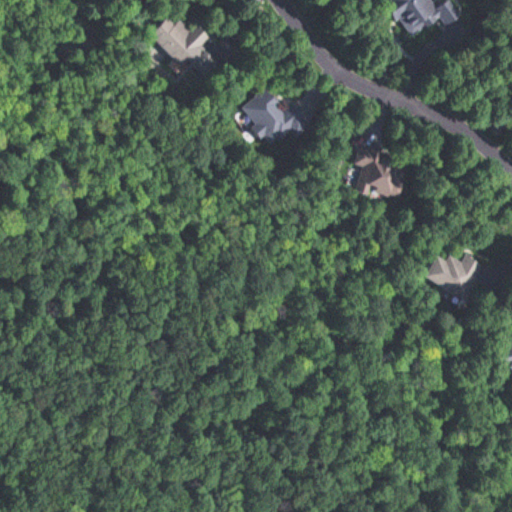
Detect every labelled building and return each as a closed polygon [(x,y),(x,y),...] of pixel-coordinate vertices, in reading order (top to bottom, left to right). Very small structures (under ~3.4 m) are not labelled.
[(436,19),(439,25),(455,16),(445,0),(442,0),(430,7),(425,0),(381,0),(403,37),(436,19)] [(145,33),(176,67),(203,43),(178,16),(171,23),(164,16),(145,33)] [(263,146),(286,131),(290,137),(306,126),(290,102),(277,111),(262,88),(236,106),(263,146)] [(357,168),(349,190),(389,204),(402,164),(355,148),(349,165),(357,168)] [(431,255),(420,279),(460,298),(477,263),(461,255),(457,262),(444,255),(441,261),(431,255)] [(511,337),(510,336),(496,362),(511,370),(511,337)]
